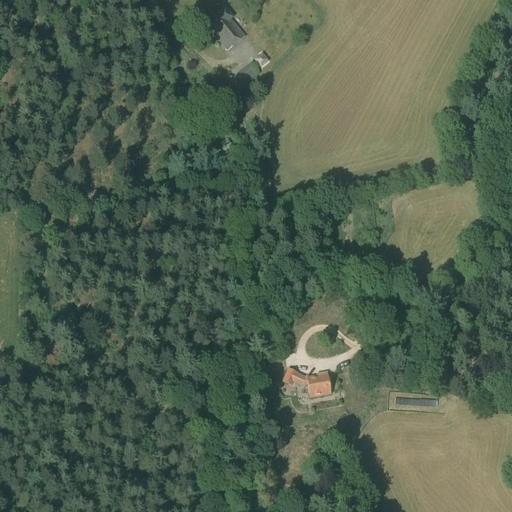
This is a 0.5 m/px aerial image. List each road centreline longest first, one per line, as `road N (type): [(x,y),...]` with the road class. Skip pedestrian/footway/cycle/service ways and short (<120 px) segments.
road 1 (track): [(221,511),(209,473),(214,395),(218,343),(239,267),(246,145),(223,77),(176,29)]
road 2 (track): [(237,113),(211,164),(190,184),(0,215)]
road 3 (track): [(300,0),(454,138),(459,156),(511,165)]
road 4 (track): [(451,296),(320,262),(239,267)]
